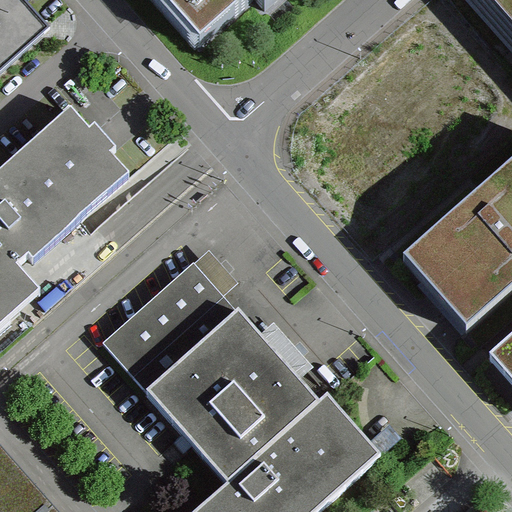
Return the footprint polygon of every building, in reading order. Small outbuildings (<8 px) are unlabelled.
[(0,0),(0,81),(53,33),(22,0),(0,0)] [(142,0),(195,60),(262,1),(272,14),(287,0),(142,0)] [(511,0),(466,0),(511,49),(511,0)] [(326,119),(314,159),(369,220),(488,115),(419,45),(326,119)] [(0,335),(44,295),(23,272),(36,260),(39,267),(137,179),(77,113),(0,182),(0,335)] [(511,170),(409,264),(484,356),(511,329),(511,170)] [(208,511),(328,511),(389,457),(248,310),(197,262),(105,349),(230,490),(208,511)] [(511,353),(498,366),(511,383),(511,353)] [(61,511),(0,443),(0,511),(61,511)]
